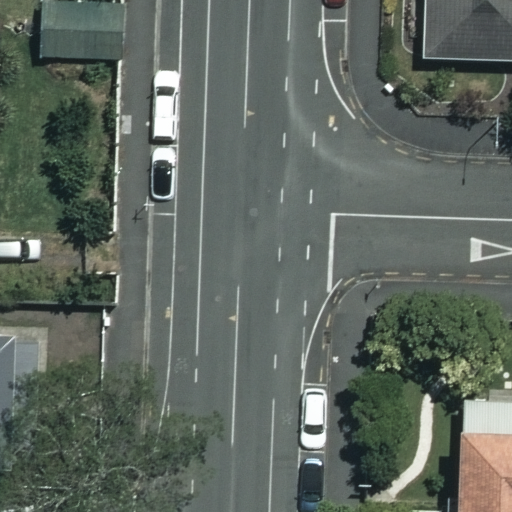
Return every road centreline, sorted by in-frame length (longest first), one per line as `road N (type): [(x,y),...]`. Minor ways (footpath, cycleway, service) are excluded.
road 1 (tertiary): [(248,209),(231,511)]
road 2 (residential): [(248,209),(511,218)]
road 3 (tertiary): [(255,0),(248,209)]
